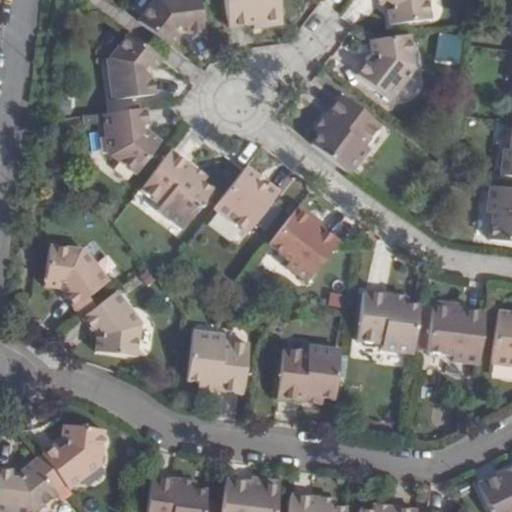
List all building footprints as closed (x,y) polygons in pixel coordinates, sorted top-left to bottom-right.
[(152,0),(136,22),(167,46),(176,35),(201,32),(196,0),(152,0)] [(223,0),(227,31),(252,29),(281,25),(277,0),(223,0)] [(370,0),(382,8),(384,26),(431,20),(427,0),(370,0)] [(281,25),(252,29),(252,35),(281,33),(281,25)] [(158,58),(127,34),(107,59),(103,60),(109,102),(153,96),(149,71),(158,58)] [(409,35),(370,41),(371,57),(356,76),(390,102),(416,69),(414,66),(409,35)] [(436,64),(459,66),(461,38),(438,36),(436,64)] [(318,135),(309,147),(347,176),(368,150),(363,145),(378,124),(340,96),(323,117),(328,122),(318,135)] [(142,108),(99,114),(105,156),(109,156),(133,173),(156,142),(144,133),(142,108)] [(314,130),(318,135),(328,122),(323,117),(314,130)] [(511,136),(510,152),(503,151),(499,175),(511,176),(511,136)] [(168,153),(139,190),(157,205),(153,211),(179,231),(208,193),(198,185),(184,174),(189,169),(168,153)] [(184,174),(198,185),(201,178),(189,169),(184,174)] [(241,170),(212,208),(245,235),(276,194),(267,187),(264,189),(254,181),(256,179),(243,169),(241,170)] [(264,189),(267,187),(256,179),(254,181),(264,189)] [(511,190),(489,187),(485,213),(492,214),(488,239),(511,242),(511,190)] [(293,212),(316,230),(320,225),(297,207),(293,212)] [(293,212),(265,247),(287,264),(283,270),(304,286),(335,246),(316,230),(293,212)] [(56,295),(68,311),(81,302),(105,284),(85,256),(44,251),(39,294),(56,295)] [(89,311),(76,322),(91,342),(89,356),(129,362),(133,330),(137,327),(113,294),(89,311)] [(68,311),(76,322),(89,311),(81,302),(68,311)] [(375,302),(375,309),(390,311),(390,304),(375,302)] [(430,303),(430,310),(458,314),(458,306),(430,303)] [(387,353),(412,356),(418,307),(390,304),(390,311),(375,309),(359,307),(353,354),(386,358),(387,353)] [(449,364),(474,367),(481,317),(458,314),(430,310),(424,354),(450,358),(449,364)] [(511,319),(511,317),(511,316),(495,314),(488,367),(511,369),(511,319)] [(183,381),(197,384),(214,386),(213,393),(239,396),(246,349),(221,346),(222,339),(190,335),(183,381)] [(316,399),(331,401),(338,353),(304,350),(304,356),(281,353),(274,401),(299,404),(300,397),(316,399)] [(214,386),(197,384),(197,390),(213,393),(214,386)] [(315,406),(316,399),(300,397),(299,404),(315,406)] [(52,475),(66,494),(100,468),(97,464),(101,436),(62,431),(61,445),(41,460),(52,475)] [(41,460),(30,468),(15,479),(0,476),(0,511),(39,511),(55,500),(50,494),(61,486),(41,460)] [(511,472),(501,477),(504,483),(511,479),(511,472)] [(511,511),(511,479),(504,483),(501,477),(478,488),(488,511),(511,511)] [(201,511),(204,495),(191,494),(175,492),(175,484),(149,481),(144,511),(201,511)] [(193,486),(175,484),(175,492),(191,494),(193,486)] [(246,493),(275,497),(275,491),(247,488),(246,493)] [(272,511),(275,497),(246,493),(222,490),(218,511),(272,511)] [(333,511),(330,511),(315,510),(315,503),(289,499),(286,511),(333,511)] [(330,504),(315,503),(315,510),(330,511),(330,504)]
